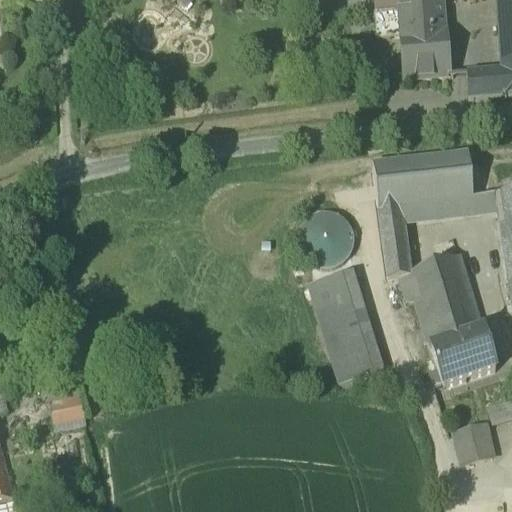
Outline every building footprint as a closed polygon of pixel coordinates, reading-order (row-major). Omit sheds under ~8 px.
[(372,0),(374,17),(398,15),(397,0),(372,0)] [(443,0),(458,0),(397,0),(398,15),(400,37),(445,33),(443,0)] [(511,101),(511,0),(494,0),(500,74),(502,102),(511,101)] [(374,17),(375,42),(400,41),(400,40),(400,37),(398,15),(374,17)] [(400,41),(403,84),(449,80),(445,33),(400,37),(400,40),(400,41)] [(469,104),(502,102),(500,74),(467,77),(469,104)] [(468,155),(393,162),(372,165),(387,278),(398,277),(403,293),(410,291),(427,342),(428,342),(430,348),(481,332),(458,258),(409,274),(402,225),(400,209),(472,202),(468,155)] [(510,317),(511,316),(511,194),(495,197),(497,215),(509,306),(510,317)] [(400,209),(402,225),(497,215),(495,197),(472,202),(400,209)] [(320,270),(332,269),(343,263),(351,254),(353,242),(351,230),(344,220),(334,214),(322,212),(310,215),(301,223),(296,234),(295,246),(300,258),(309,266),(320,270)] [(353,273),(338,278),(368,374),(384,370),(353,273)] [(309,287),(339,384),(368,374),(338,278),(309,287)] [(430,348),(443,388),(494,372),(481,332),(430,348)] [(47,407),(79,400),(74,376),(55,381),(58,396),(46,399),(47,407)] [(52,430),(84,423),(79,400),(47,407),(52,430)] [(511,407),(511,403),(486,409),(490,428),(511,422),(511,407)] [(84,423),(52,430),(54,439),(86,432),(84,423)] [(453,438),(460,467),(491,460),(484,431),(453,438)] [(77,460),(74,444),(64,446),(67,461),(77,460)] [(0,505),(11,503),(0,463),(0,505)]
